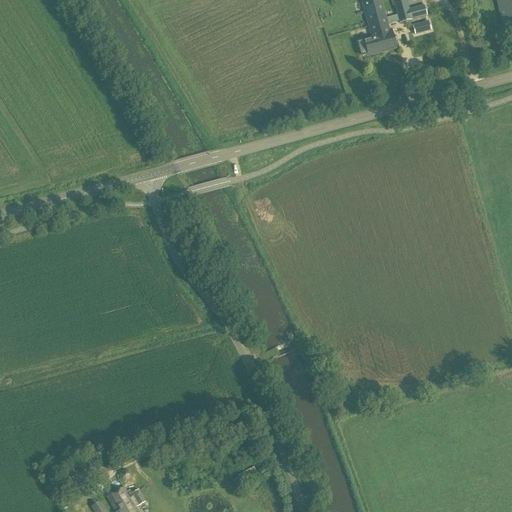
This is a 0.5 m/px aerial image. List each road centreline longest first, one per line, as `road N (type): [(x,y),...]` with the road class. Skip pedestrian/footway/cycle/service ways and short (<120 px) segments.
road 1 (tertiary): [(148,175),(511,76)]
road 2 (unclassified): [(302,511),(238,342),(172,254),(148,175)]
road 3 (tertiary): [(0,216),(148,175)]
